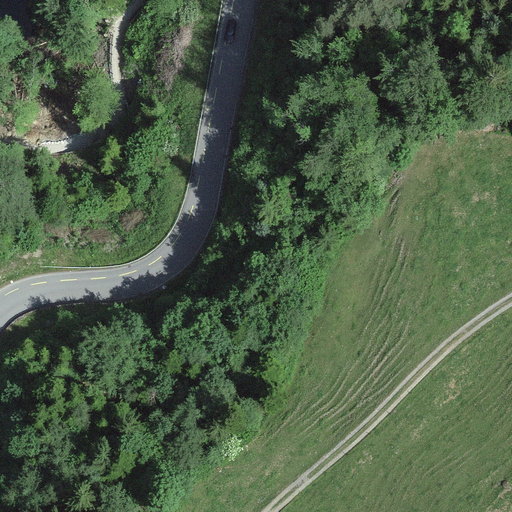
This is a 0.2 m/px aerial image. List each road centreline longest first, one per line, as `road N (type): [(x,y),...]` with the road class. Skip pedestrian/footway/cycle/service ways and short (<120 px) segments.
road 1 (tertiary): [(241,0),(204,209),(180,253),(136,283),(27,294),(0,316)]
road 2 (track): [(511,299),(455,336),(380,415),(267,511)]
